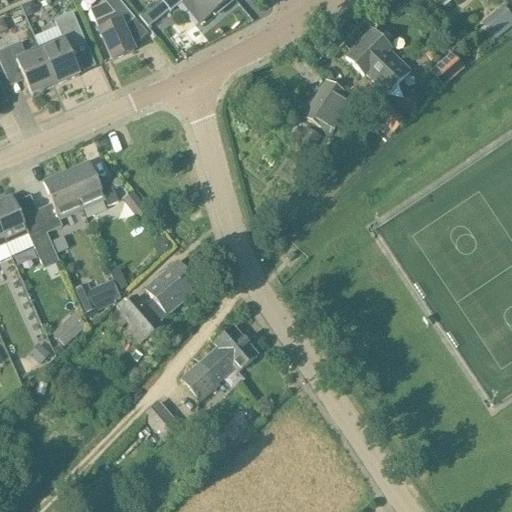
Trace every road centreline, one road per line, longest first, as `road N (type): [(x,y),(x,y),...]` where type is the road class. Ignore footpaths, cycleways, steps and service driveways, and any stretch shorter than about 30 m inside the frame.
road 1 (residential): [(252,282),(31,511)]
road 2 (residential): [(405,511),(252,282)]
road 3 (residential): [(252,282),(189,81)]
road 4 (residential): [(0,161),(189,81)]
road 5 (residential): [(189,81),(308,18)]
